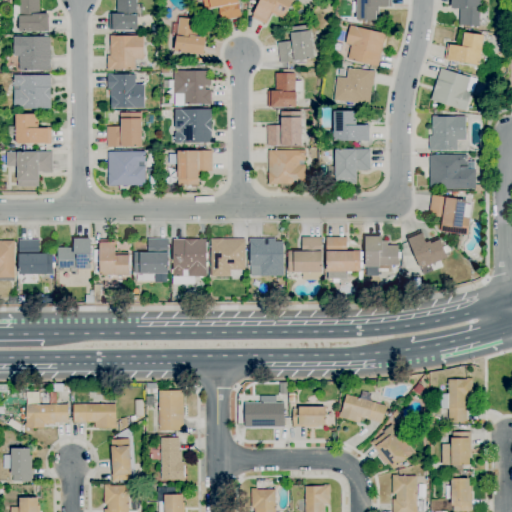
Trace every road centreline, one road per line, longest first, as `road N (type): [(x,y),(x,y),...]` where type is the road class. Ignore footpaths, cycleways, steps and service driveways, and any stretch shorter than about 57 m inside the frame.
road 1 (residential): [(422,0),(401,103),(399,207),(0,209)]
road 2 (secondary): [(511,298),(402,326),(40,333)]
road 3 (secondary): [(0,358),(410,351)]
road 4 (residential): [(78,0),(81,209)]
road 5 (residential): [(217,460),(342,463),(355,474),(359,511)]
road 6 (residential): [(511,137),(504,271),(511,290)]
road 7 (residential): [(218,358),(217,511)]
road 8 (residential): [(241,58),(240,209)]
